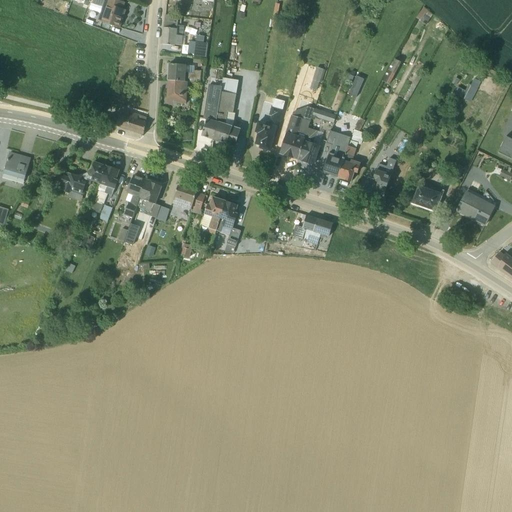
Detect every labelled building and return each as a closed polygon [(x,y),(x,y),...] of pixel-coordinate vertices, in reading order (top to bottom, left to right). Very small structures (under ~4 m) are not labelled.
[(124,3),(116,0),(92,0),(91,2),(102,6),(97,21),(119,28),(125,10),(122,9),(124,3)] [(175,45),(185,46),(186,36),(183,36),(184,26),(180,26),(181,17),(165,15),(161,44),(175,46),(175,45)] [(206,57),(208,44),(196,42),(194,56),(206,57)] [(395,56),(383,78),(390,82),(402,59),(395,56)] [(202,83),(205,67),(201,66),(200,71),(195,70),(194,66),(169,64),(168,81),(202,83)] [(315,68),(310,89),(317,91),(323,70),(315,68)] [(348,93),(357,96),(365,77),(356,73),(348,93)] [(474,77),(465,99),(471,101),(481,80),(474,77)] [(233,113),(238,81),(223,78),(221,92),(216,122),(218,123),(214,141),(235,148),(240,129),(233,126),(235,113),(233,113)] [(169,97),(168,105),(177,105),(177,104),(186,104),(186,89),(189,90),(189,83),(168,81),(167,96),(169,97)] [(216,122),(221,86),(208,85),(203,119),(206,120),(201,137),(214,141),(218,123),(216,122)] [(275,137),(282,115),(283,110),(282,109),(284,102),(274,99),(272,106),(271,106),(269,115),(271,116),(269,124),(258,121),(254,134),(257,135),(254,144),(259,146),(259,149),(270,152),(274,137),(275,137)] [(297,161),(314,110),(307,107),(293,113),(292,116),(291,116),(279,155),(297,161)] [(334,120),(336,116),(315,109),(312,116),(333,124),(334,120)] [(120,113),(116,125),(143,134),(145,124),(146,118),(128,112),(127,116),(120,113)] [(359,132),(365,121),(359,118),(353,131),(351,137),(337,178),(351,183),(354,173),(357,174),(360,163),(352,160),(357,144),(360,145),(364,134),(359,132)] [(323,133),(308,128),(297,161),(313,166),(314,166),(320,147),(319,146),(323,133)] [(351,137),(336,132),(330,130),(325,145),(330,147),(321,173),(337,178),(351,137)] [(182,142),(191,141),(190,133),(182,134),(182,142)] [(511,140),(505,137),(498,153),(511,159),(511,140)] [(3,178),(23,184),(30,159),(10,153),(3,178)] [(375,180),(372,188),(384,193),(396,160),(389,158),(386,166),(378,164),(373,179),(375,180)] [(453,164),(447,161),(444,168),(450,170),(453,164)] [(98,184),(105,166),(94,162),(91,169),(87,172),(88,173),(82,175),(82,174),(78,176),(66,172),(59,191),(69,194),(71,190),(82,194),(86,185),(90,186),(91,182),(98,184)] [(463,168),(455,165),(450,177),(458,180),(463,168)] [(117,180),(119,171),(105,166),(98,184),(88,210),(100,214),(108,195),(112,196),(114,190),(115,190),(118,181),(117,180)] [(147,180),(133,175),(126,194),(132,196),(130,203),(128,203),(124,215),(132,219),(136,208),(147,180)] [(155,204),(162,186),(147,180),(136,208),(150,213),(149,216),(156,219),(160,206),(155,204)] [(418,186),(413,203),(434,210),(441,189),(427,183),(425,188),(418,186)] [(197,192),(178,186),(172,204),(191,211),(197,192)] [(483,197),(468,189),(456,211),(484,225),(494,207),(481,200),(483,197)] [(192,212),(200,215),(201,215),(202,213),(200,210),(205,195),(197,192),(192,208),(193,208),(192,212)] [(225,202),(212,197),(209,205),(207,204),(200,226),(208,228),(207,233),(214,235),(216,231),(225,202)] [(234,205),(225,202),(216,231),(220,232),(222,227),(231,230),(228,241),(237,244),(240,234),(239,233),(240,231),(233,228),(237,214),(235,213),(237,206),(234,205)] [(104,206),(99,219),(107,221),(112,209),(104,206)] [(156,219),(165,223),(166,223),(170,210),(160,206),(156,219)] [(296,225),(292,238),(299,239),(316,244),(318,242),(320,235),(328,237),(332,224),(306,216),(302,227),(296,225)] [(77,229),(69,226),(64,241),(72,244),(77,229)] [(127,231),(122,228),(118,240),(123,242),(127,231)] [(78,245),(76,248),(79,249),(80,246),(89,249),(94,237),(81,232),(76,244),(78,245)] [(183,242),(181,257),(190,258),(192,243),(183,242)] [(499,253),(490,262),(511,278),(511,258),(504,254),(503,256),(499,253)]
